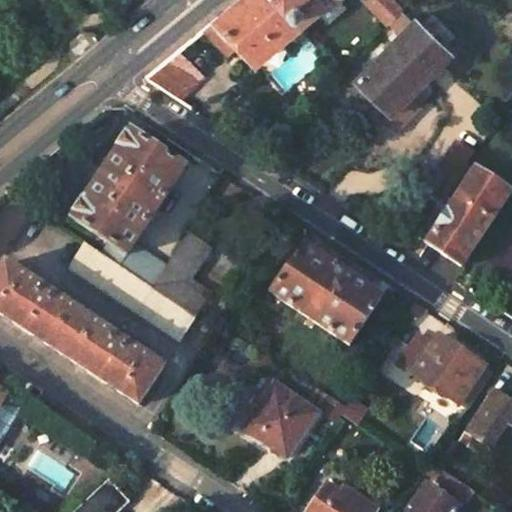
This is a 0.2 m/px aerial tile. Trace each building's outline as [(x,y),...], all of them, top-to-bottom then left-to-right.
[(320,0),(332,3),(336,0),(271,0),(286,17),(294,10),(300,17),(318,0),(320,0)] [(385,20),(364,0),(357,0),(353,3),(376,28),(385,20)] [(400,5),(394,0),(364,0),(385,20),(387,18),(400,5)] [(409,17),(400,5),(387,18),(398,29),(409,17)] [(447,48),(413,14),(409,17),(398,29),(353,72),(384,105),(380,108),(388,116),(396,108),(390,103),(447,48)] [(66,61),(71,67),(98,43),(95,39),(78,36),(67,47),(66,61)] [(185,168),(131,132),(73,219),(110,243),(102,256),(150,287),(165,264),(134,245),(185,168)] [(472,153),(453,140),(418,193),(437,204),(444,195),(472,153)] [(417,235),(461,264),(509,192),(473,169),(453,201),(444,195),(437,204),(417,235)] [(191,314),(207,291),(188,279),(209,248),(185,232),(165,264),(150,287),(191,314)] [(511,269),(511,247),(501,240),(480,272),(502,286),(511,269)] [(81,242),(67,265),(177,339),(192,315),(191,314),(150,287),(102,256),(81,242)] [(380,301),(302,250),(273,295),(350,345),(380,301)] [(162,367),(5,264),(0,270),(0,315),(137,406),(162,367)] [(396,365),(428,387),(457,406),(465,411),(467,407),(487,376),(479,371),(480,369),(436,338),(431,345),(415,334),(396,365)] [(313,411),(270,383),(245,421),(267,437),(262,444),(283,458),(313,411)] [(0,406),(8,393),(0,387),(0,406)] [(421,399),(449,418),(457,406),(428,387),(421,399)] [(511,427),(511,409),(489,395),(458,442),(483,458),(505,423),(511,428),(511,427)] [(445,461),(456,446),(449,441),(438,456),(445,461)] [(423,474),(465,501),(471,492),(429,464),(423,474)] [(114,511),(125,502),(104,479),(68,511),(114,511)] [(450,511),(455,504),(421,483),(402,511),(450,511)] [(344,499),(323,485),(304,511),(373,511),(347,494),(344,499)]
